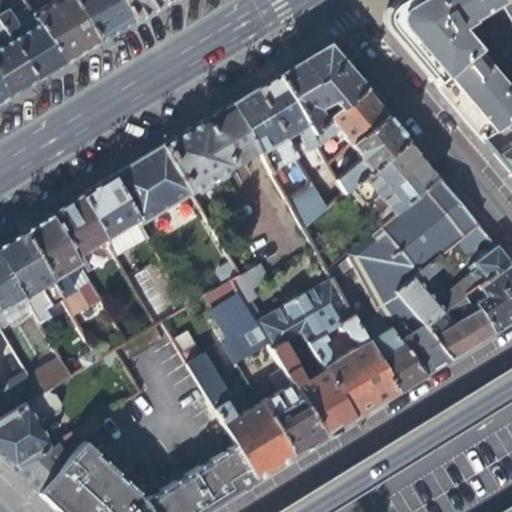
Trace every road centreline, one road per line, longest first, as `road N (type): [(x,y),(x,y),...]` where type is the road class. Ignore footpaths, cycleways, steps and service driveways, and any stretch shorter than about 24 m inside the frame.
road 1 (residential): [(511,345),(324,468),(235,511)]
road 2 (tertiary): [(0,173),(271,0)]
road 3 (residential): [(511,226),(329,0)]
